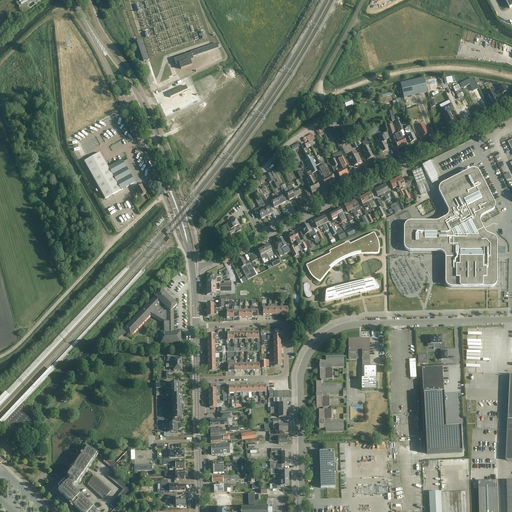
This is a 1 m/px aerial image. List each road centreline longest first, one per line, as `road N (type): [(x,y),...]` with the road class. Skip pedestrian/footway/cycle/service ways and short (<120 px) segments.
road 1 (unclassified): [(301,511),(299,379),(313,346),(353,324),(511,319)]
road 2 (unclassified): [(260,236),(242,189),(325,116),(321,79),(363,0)]
road 3 (unclassified): [(260,236),(511,108)]
road 4 (track): [(163,195),(0,357)]
road 5 (residential): [(197,379),(286,376),(285,329),(195,326)]
road 6 (track): [(323,99),(420,68),(511,76)]
road 7 (tertiary): [(200,511),(197,379)]
